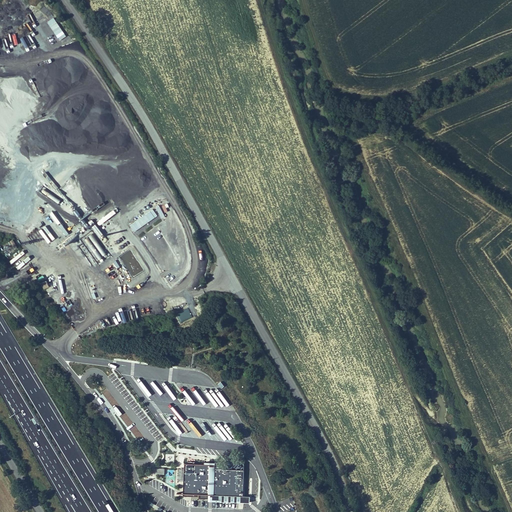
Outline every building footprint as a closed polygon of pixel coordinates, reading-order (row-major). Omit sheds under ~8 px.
[(66,38),(64,30),(52,33),(54,41),(66,38)] [(6,255),(18,250),(14,241),(2,246),(6,255)] [(177,388),(189,403),(193,400),(181,385),(177,388)] [(109,388),(103,391),(119,418),(125,415),(109,388)] [(200,388),(197,390),(209,406),(212,404),(200,388)] [(220,393),(217,395),(228,408),(231,406),(220,393)] [(167,419),(177,436),(182,433),(171,416),(167,419)] [(210,424),(207,426),(217,439),(220,437),(210,424)] [(224,428),(221,430),(231,443),(234,441),(224,428)] [(194,473),(184,473),(183,493),(210,494),(243,495),(243,470),(214,469),(214,465),(209,465),(209,464),(194,463),(194,473)] [(58,477),(55,479),(64,494),(67,492),(58,477)] [(154,487),(156,481),(150,478),(148,485),(154,487)]
